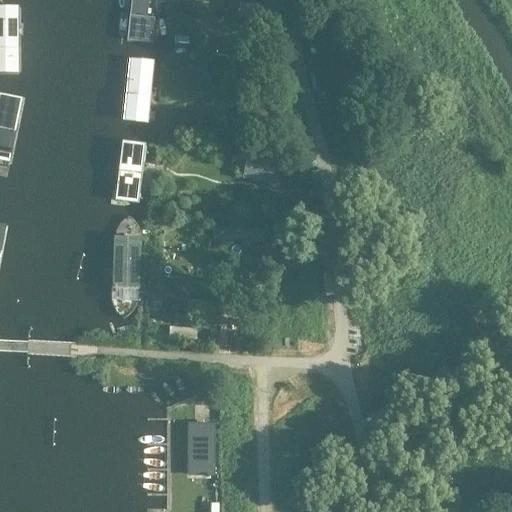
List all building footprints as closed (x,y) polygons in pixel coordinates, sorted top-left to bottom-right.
[(132,0),(128,46),(156,49),(159,22),(148,21),(150,0),(132,0)] [(0,78),(20,78),(19,8),(0,8),(0,78)] [(261,56),(262,45),(251,44),(250,55),(261,56)] [(275,76),(282,76),(283,60),(263,59),(263,69),(275,76)] [(133,61),(126,128),(149,130),(156,64),(133,61)] [(0,178),(9,181),(26,103),(0,97),(0,178)] [(269,118),(249,118),(249,134),(270,134),(269,118)] [(126,151),(119,205),(140,208),(148,154),(126,151)] [(248,158),(244,177),(276,183),(280,164),(268,161),(248,158)] [(113,235),(113,306),(141,307),(141,232),(134,222),(124,222),(118,227),(113,235)] [(215,227),(215,238),(265,240),(266,228),(215,227)] [(0,228),(0,276),(9,231),(0,228)] [(190,475),(210,475),(214,475),(214,426),(208,426),(190,426),(190,475)]
